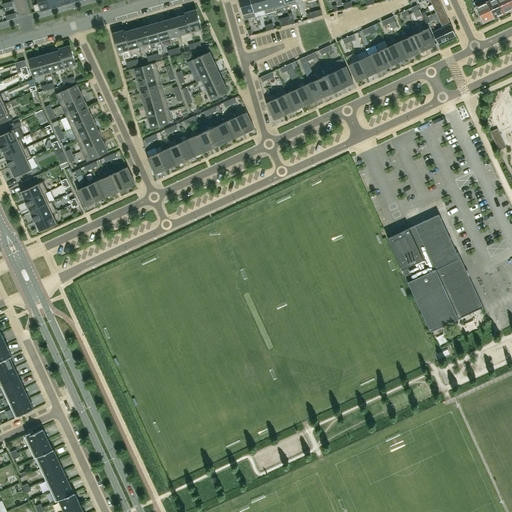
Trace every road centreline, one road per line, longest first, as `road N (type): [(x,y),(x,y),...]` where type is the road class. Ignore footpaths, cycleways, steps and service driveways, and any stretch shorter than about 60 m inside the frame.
road 1 (unclassified): [(140,511),(31,290)]
road 2 (unclassified): [(31,290),(127,511)]
road 3 (residential): [(75,25),(153,197)]
road 4 (residential): [(227,0),(268,143)]
road 5 (residential): [(55,241),(69,272),(167,226)]
road 6 (residential): [(268,143),(153,197)]
road 7 (residential): [(167,226),(282,173)]
